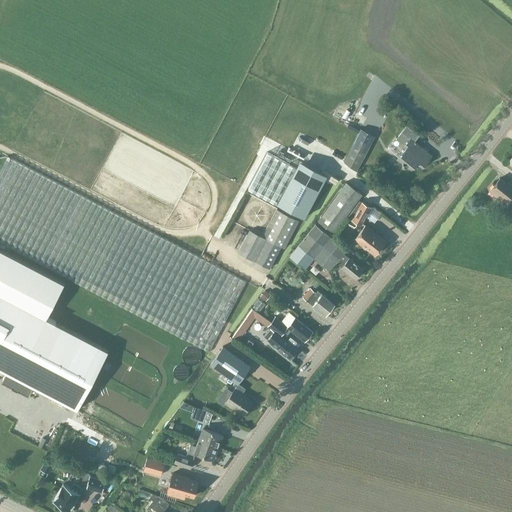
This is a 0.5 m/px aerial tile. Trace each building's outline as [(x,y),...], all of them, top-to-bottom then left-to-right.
[(408,148),(400,158),(399,159),(412,169),(417,163),(423,168),(433,156),(415,141),(420,136),(407,126),(397,138),(409,147),(408,148)] [(356,139),(370,147),(374,140),(374,139),(360,131),(359,133),(356,139)] [(311,137),(301,156),(325,168),(338,142),(328,136),(324,144),(311,137)] [(387,148),(400,158),(408,148),(395,138),(387,148)] [(450,138),(447,148),(454,150),(457,140),(450,138)] [(356,139),(342,167),(357,174),(370,147),(356,139)] [(249,186),(304,217),(324,182),(269,151),(249,186)] [(0,241),(73,280),(73,281),(186,340),(209,352),(246,282),(8,157),(0,171),(0,241)] [(499,179),(489,191),(506,205),(511,197),(511,186),(507,182),(505,184),(499,179)] [(362,194),(346,182),(318,220),(335,232),(362,194)] [(353,220),(363,203),(359,201),(348,217),(353,220)] [(372,208),(363,203),(353,220),(362,225),(372,208)] [(276,209),(262,236),(281,246),(284,248),(298,221),(276,209)] [(347,249),(315,224),(289,256),(305,268),(313,259),(330,272),(336,264),(355,279),(363,269),(344,253),(347,249)] [(386,241),(366,225),(355,239),(375,255),(386,241)] [(238,252),(270,269),(281,246),(262,236),(250,230),(238,252)] [(214,253),(216,247),(209,245),(207,250),(214,253)] [(0,368),(6,372),(2,381),(2,380),(1,381),(2,382),(2,381),(12,386),(11,387),(12,388),(17,390),(18,391),(19,390),(28,395),(29,395),(33,386),(77,409),(108,351),(55,323),(55,322),(46,316),(64,283),(0,248),(0,368)] [(261,296),(265,300),(270,293),(266,289),(261,296)] [(311,289),(305,296),(303,299),(310,304),(310,303),(327,315),(335,305),(318,291),(316,293),(311,289)] [(268,326),(271,321),(252,308),(246,317),(252,321),(255,317),(268,326)] [(275,317),(271,321),(284,332),(288,327),(291,330),(304,341),(306,339),(307,338),(309,336),(309,335),(312,331),(289,312),(281,322),(275,317)] [(246,317),(234,334),(240,339),(252,321),(246,317)] [(265,334),(264,336),(270,341),(270,343),(275,347),(277,347),(290,358),(297,349),(284,338),(283,340),(279,337),(283,332),(284,332),(271,321),(268,326),(270,328),(265,334)] [(184,360),(187,363),(191,365),(195,364),(198,362),(200,359),(201,355),(200,351),(197,348),(193,346),(189,347),(185,349),(183,352),(182,356),(184,360)] [(225,402),(243,415),(252,401),(241,394),(245,388),(238,383),(250,366),(223,346),(210,364),(235,382),(233,384),(236,386),(232,392),(225,402)] [(174,377),(177,379),(180,380),(184,380),(187,378),(189,375),(189,372),(188,368),(186,365),(182,364),(179,364),(175,366),(173,369),(173,373),(174,377)] [(84,422),(91,412),(80,405),(74,415),(84,422)] [(206,410),(195,406),(193,411),(191,417),(203,422),(205,415),(204,415),(206,410)] [(203,430),(199,442),(218,449),(223,437),(203,430)] [(218,449),(199,442),(197,446),(191,444),(186,456),(178,452),(174,463),(191,469),(196,454),(214,460),(218,449)] [(79,457),(76,468),(81,469),(83,464),(84,459),(79,457)] [(151,470),(150,472),(161,475),(165,462),(147,457),(144,468),(151,470)] [(106,472),(107,469),(106,469),(107,466),(96,463),(96,462),(93,461),(86,459),(84,459),(83,464),(81,469),(93,473),(101,475),(102,472),(106,472)] [(182,477),(182,475),(173,473),(173,475),(172,475),(167,493),(185,498),(186,494),(194,496),(198,482),(189,479),(182,477)] [(90,476),(87,488),(102,492),(105,480),(90,476)] [(53,500),(53,501),(70,511),(70,510),(80,493),(79,493),(82,487),(74,483),(71,488),(63,484),(54,500),(53,500)] [(141,488),(150,492),(152,486),(143,483),(141,488)] [(149,506),(154,509),(158,511),(163,511),(169,504),(158,496),(153,494),(150,498),(153,500),(149,506)]
